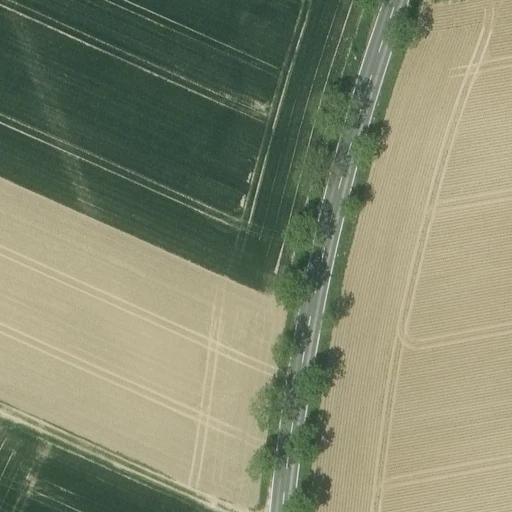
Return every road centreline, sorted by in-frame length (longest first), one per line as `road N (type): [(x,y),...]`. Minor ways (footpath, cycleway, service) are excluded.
road 1 (secondary): [(281,511),(300,367),(337,190),(396,0)]
road 2 (track): [(233,511),(0,405)]
